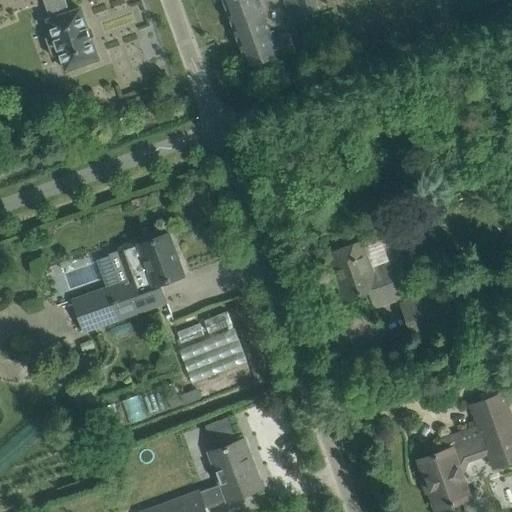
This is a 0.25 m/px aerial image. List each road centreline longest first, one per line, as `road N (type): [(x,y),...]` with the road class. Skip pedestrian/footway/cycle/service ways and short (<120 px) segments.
road 1 (tertiary): [(352,511),(215,133)]
road 2 (unclassified): [(215,133),(511,21)]
road 3 (unclassified): [(0,210),(215,133)]
road 4 (tertiary): [(215,133),(168,0)]
